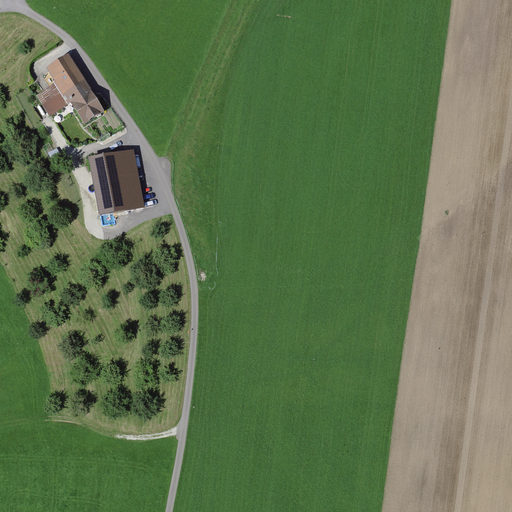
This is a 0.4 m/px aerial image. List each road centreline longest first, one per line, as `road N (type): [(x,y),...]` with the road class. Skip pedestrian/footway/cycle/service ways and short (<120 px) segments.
road 1 (track): [(11,0),(82,57),(149,155),(177,217),(195,304),(169,511)]
road 2 (track): [(161,177),(237,0)]
road 3 (track): [(46,419),(142,440),(182,431)]
